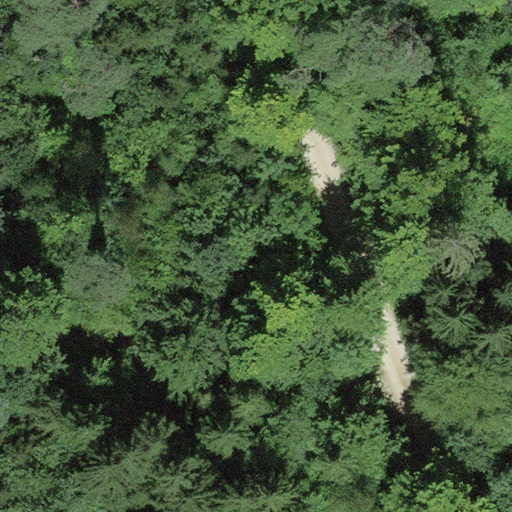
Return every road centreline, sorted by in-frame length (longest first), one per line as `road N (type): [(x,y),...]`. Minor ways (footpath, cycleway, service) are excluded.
road 1 (track): [(267,0),(319,185),(398,399),(451,511)]
road 2 (track): [(0,343),(195,349),(398,399)]
